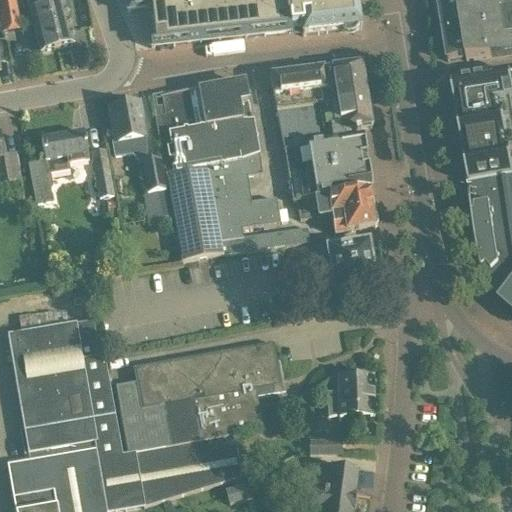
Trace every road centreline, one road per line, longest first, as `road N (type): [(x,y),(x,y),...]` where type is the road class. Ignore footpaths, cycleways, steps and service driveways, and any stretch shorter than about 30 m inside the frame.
road 1 (residential): [(398,46),(441,298),(463,328),(511,360)]
road 2 (residential): [(398,46),(105,84)]
road 3 (residential): [(386,511),(402,332)]
